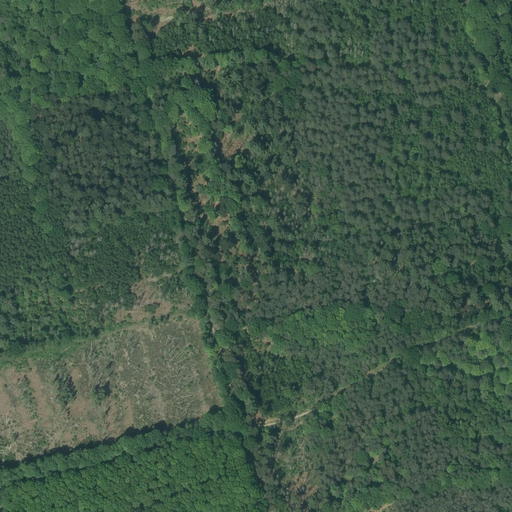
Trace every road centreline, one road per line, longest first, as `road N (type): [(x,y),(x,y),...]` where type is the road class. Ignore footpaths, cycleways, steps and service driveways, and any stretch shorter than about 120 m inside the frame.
road 1 (track): [(511,316),(439,342),(289,420),(0,489)]
road 2 (track): [(136,70),(270,511)]
road 3 (track): [(469,0),(511,164)]
road 4 (track): [(0,98),(136,70)]
